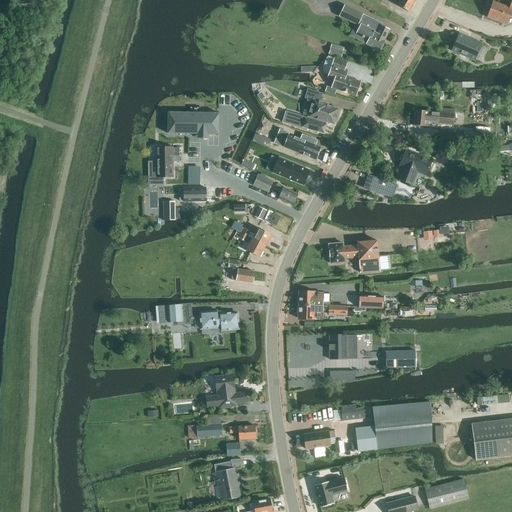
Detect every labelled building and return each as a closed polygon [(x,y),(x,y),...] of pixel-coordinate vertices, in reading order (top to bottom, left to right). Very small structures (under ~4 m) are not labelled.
[(408,11),(414,0),(400,0),(398,5),(408,11)] [(511,15),(511,0),(510,8),(493,2),(487,18),(506,24),(510,15),(511,15)] [(345,5),(340,16),(356,24),(350,36),(379,50),(384,41),(390,30),(380,26),(379,28),(360,20),(362,14),(345,5)] [(452,50),(476,60),(483,44),(459,34),(452,50)] [(342,57),(343,50),(331,47),(329,54),(342,57)] [(325,73),(329,74),(327,78),(334,80),(331,88),(328,87),(326,92),(334,94),(336,89),(356,96),(361,82),(346,77),(348,70),(345,69),(347,62),(329,55),(326,58),(323,69),(325,73)] [(312,123),(322,126),(323,121),(334,124),(339,109),(328,106),(329,104),(320,101),(322,93),(308,89),(305,98),(313,100),(308,117),(313,118),(312,123)] [(453,124),(454,114),(414,110),(413,125),(427,126),(428,120),(432,120),(431,122),(453,124)] [(218,114),(169,113),(168,133),(198,133),(198,137),(208,138),(208,134),(218,134),(218,114)] [(464,143),(465,133),(442,130),(441,140),(464,143)] [(322,154),(326,143),(302,133),(300,138),(310,142),(307,149),(322,154)] [(467,134),(467,141),(466,145),(486,146),(486,135),(467,134)] [(500,146),(500,152),(511,151),(511,143),(509,144),(509,145),(500,146)] [(157,147),(157,154),(157,177),(173,177),(173,161),(180,161),(180,154),(179,147),(173,147),(157,147)] [(427,173),(432,160),(405,150),(400,165),(404,167),(399,180),(413,185),(418,170),(427,173)] [(277,158),(271,172),(302,185),(308,170),(277,158)] [(368,175),(363,188),(393,198),(397,185),(368,175)] [(253,185),(268,192),(272,182),(258,176),(253,185)] [(295,199),(297,194),(277,184),(274,190),(281,193),(279,199),(292,205),(293,204),(295,203),(296,201),(295,199)] [(195,199),(215,197),(213,185),(194,187),(195,199)] [(163,201),(164,220),(175,220),(175,201),(163,201)] [(255,216),(262,220),(266,211),(260,207),(255,216)] [(276,225),(280,217),(273,214),(270,222),(276,225)] [(240,232),(244,225),(235,221),(231,227),(240,232)] [(242,233),(265,246),(271,234),(258,228),(255,234),(244,229),(242,233)] [(431,230),(422,231),(423,239),(432,238),(431,230)] [(265,246),(242,233),(239,238),(250,244),(246,250),(259,257),(265,246)] [(321,240),(322,258),(336,258),(336,255),(350,254),(351,270),(369,269),(368,238),(350,239),(350,242),(335,242),(335,239),(321,240)] [(212,258),(211,265),(223,267),(224,260),(212,258)] [(228,267),(238,269),(239,261),(229,260),(228,267)] [(254,272),(238,269),(237,273),(233,272),(232,277),(237,278),(236,280),(253,283),(254,272)] [(422,280),(411,280),(411,293),(422,293),(422,280)] [(315,292),(300,291),(299,297),(297,297),(297,303),(299,303),(299,305),(330,306),(330,302),(323,302),(324,293),(315,293),(315,292)] [(384,296),(360,295),(359,307),(383,308),(384,296)] [(160,322),(183,320),(182,304),(159,306),(160,322)] [(330,306),(299,305),(299,307),(297,307),(297,313),(299,313),(299,318),(314,319),(314,318),(323,318),(323,310),(329,310),(329,314),(347,315),(347,307),(330,306)] [(222,333),(235,332),(235,329),(238,329),(237,313),(220,314),(220,311),(217,311),(201,312),(201,328),(210,327),(210,330),(222,330),(222,333)] [(330,359),(346,359),(346,335),(330,335),(330,359)] [(386,367),(416,367),(416,351),(386,351),(386,367)] [(237,403),(247,402),(246,392),(236,393),(233,374),(215,376),(218,395),(206,397),(208,407),(219,406),(219,408),(237,406),(237,403)] [(505,395),(476,398),(477,406),(506,403),(505,395)] [(356,428),(357,442),(358,451),(432,442),(427,402),(372,407),(375,426),(356,428)] [(355,405),(341,407),(343,421),(365,418),(363,408),(356,409),(355,405)] [(511,419),(472,424),(476,460),(511,455),(511,419)] [(197,425),(197,426),(188,426),(189,438),(198,437),(197,437),(222,435),(221,424),(197,425)] [(444,442),(444,424),(436,425),(436,442),(444,442)] [(239,439),(256,439),(255,426),(239,427),(230,427),(230,433),(239,432),(239,439)] [(304,435),(306,449),(330,446),(329,438),(335,437),(334,431),(304,435)] [(227,456),(240,455),(239,443),(226,444),(227,456)] [(239,495),(240,495),(239,489),(238,489),(234,468),(231,469),(230,461),(214,465),(216,473),(218,472),(219,478),(217,479),(218,485),(220,485),(223,500),(239,497),(239,495)] [(470,499),(465,479),(425,489),(430,509),(470,499)] [(330,483),(316,486),(321,507),(334,504),(333,496),(349,492),(346,480),(330,483)] [(415,496),(387,504),(388,511),(406,511),(418,509),(415,496)] [(253,502),(254,509),(249,510),(250,511),(249,511),(272,511),(273,511),(272,506),(273,505),(271,499),(253,502)]
